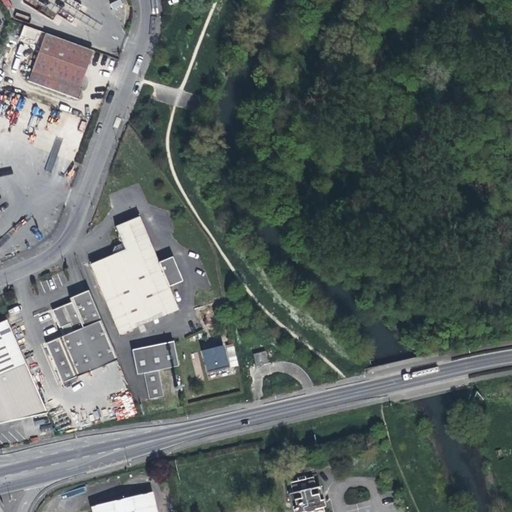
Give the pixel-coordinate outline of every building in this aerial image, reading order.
[(23,25),(20,36),(36,41),(39,30),(23,25)] [(94,51),(46,34),(29,81),(79,100),(83,89),(80,88),(94,51)] [(114,321),(171,296),(167,287),(181,281),(171,257),(157,263),(152,265),(147,254),(153,252),(138,217),(115,227),(122,243),(114,246),(112,252),(113,254),(90,264),(114,321)] [(157,263),(153,252),(147,254),(152,265),(157,263)] [(117,360),(88,290),(69,298),(71,302),(52,310),(59,327),(61,326),(65,335),(44,344),(62,383),(117,360)] [(177,310),(171,296),(114,321),(120,334),(177,310)] [(0,423),(46,414),(6,321),(0,323),(0,423)] [(202,346),(209,368),(230,361),(224,339),(218,341),(216,336),(208,339),(209,344),(202,346)] [(172,338),(130,349),(136,373),(143,372),(149,397),(164,394),(158,368),(179,363),(172,338)] [(266,345),(255,347),(258,359),(269,356),(266,345)] [(315,478),(291,483),(294,494),(289,495),(293,511),(325,511),(324,508),(326,508),(321,488),(318,489),(315,478)] [(90,508),(90,511),(155,511),(151,494),(90,508)]
